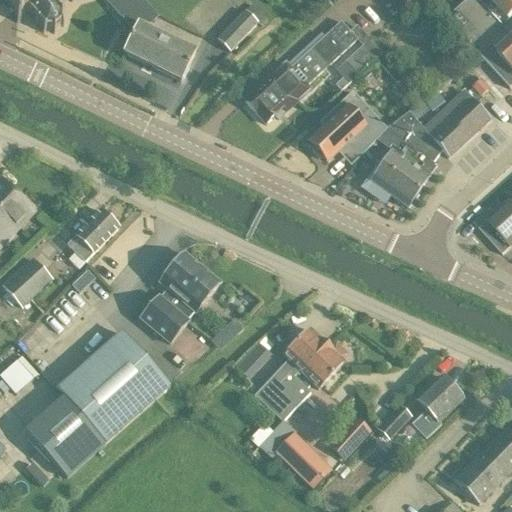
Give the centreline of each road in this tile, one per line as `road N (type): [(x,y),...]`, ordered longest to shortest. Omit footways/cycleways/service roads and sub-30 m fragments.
road 1 (residential): [(511,371),(0,130)]
road 2 (tertiary): [(422,257),(0,57)]
road 3 (residential): [(422,257),(444,213),(511,149)]
